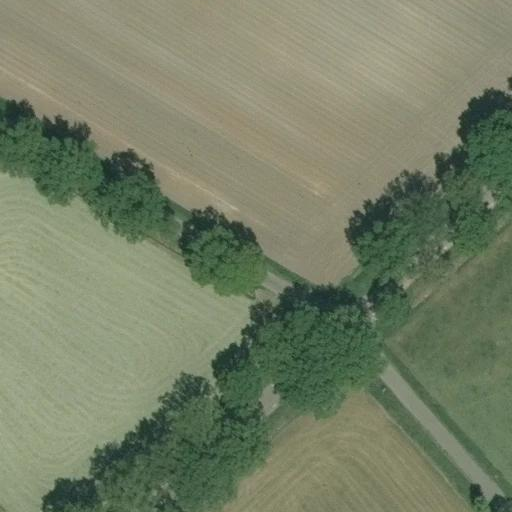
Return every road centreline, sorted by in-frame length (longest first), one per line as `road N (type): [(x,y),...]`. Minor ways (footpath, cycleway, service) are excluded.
road 1 (unclassified): [(349,323),(0,116)]
road 2 (tertiary): [(149,511),(349,323)]
road 3 (unclassified): [(511,510),(349,323)]
road 4 (tertiary): [(349,323),(511,175)]
